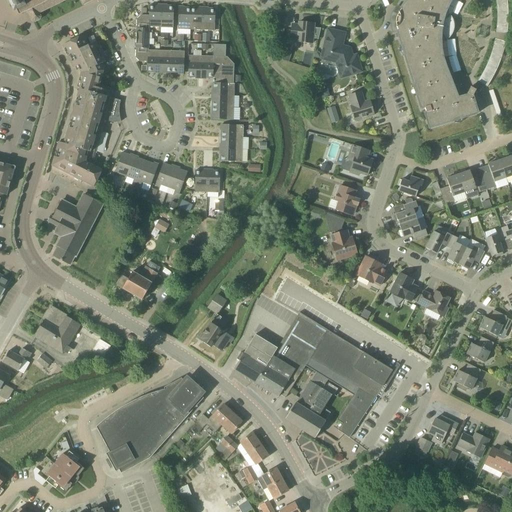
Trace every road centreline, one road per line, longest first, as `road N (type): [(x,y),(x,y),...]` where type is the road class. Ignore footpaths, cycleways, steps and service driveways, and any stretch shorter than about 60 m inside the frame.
road 1 (unclassified): [(0,507),(25,486),(55,504),(91,495),(99,477),(85,415),(179,358)]
road 2 (tertiary): [(39,274),(23,237),(55,100),(51,75),(25,52)]
road 3 (residential): [(474,291),(383,250),(371,219),(394,158)]
road 4 (tertiary): [(309,499),(259,415),(179,358)]
road 5 (residential): [(309,499),(397,454),(429,392)]
road 6 (tertiary): [(179,358),(39,274)]
road 7 (residential): [(394,158),(397,129),(359,7)]
road 8 (residential): [(136,84),(174,104),(177,133),(168,148),(145,140),(129,102)]
road 9 (residential): [(394,158),(424,170),(511,138)]
